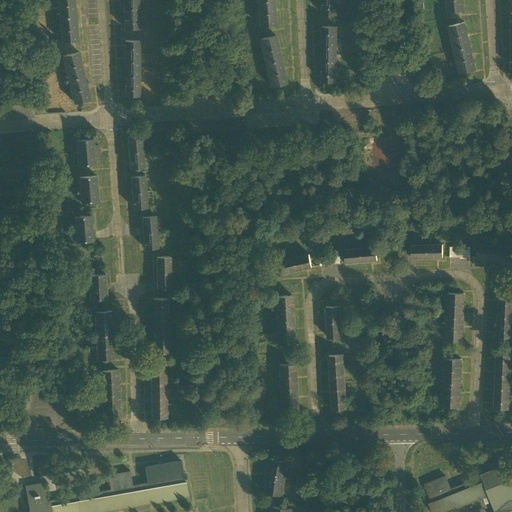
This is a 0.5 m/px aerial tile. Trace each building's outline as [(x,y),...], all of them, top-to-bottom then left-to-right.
[(78,41),(75,0),(54,0),(57,43),(78,41)] [(138,33),(138,0),(119,0),(120,33),(138,33)] [(276,26),(274,0),(252,0),(254,27),(276,26)] [(336,17),(336,0),(317,0),(317,17),(336,17)] [(464,14),(463,0),(442,0),(443,15),(464,14)] [(475,71),(465,25),(445,29),(454,75),(475,71)] [(337,83),(337,28),(318,28),(318,83),(337,83)] [(286,83),(277,38),(256,42),(266,88),(286,83)] [(139,99),(139,43),(120,43),(120,99),(139,99)] [(88,99),(79,53),(59,57),(68,103),(88,99)] [(413,61),(378,64),(378,75),(414,72),(413,61)] [(228,81),(183,84),(184,95),(229,92),(228,81)] [(379,119),(331,123),(332,134),(379,130),(379,119)] [(318,124),(247,129),(248,140),(319,135),(318,124)] [(237,130),(191,133),(192,144),(237,141),(237,130)] [(124,133),(125,166),(143,166),(141,132),(124,133)] [(89,136),(72,137),(73,164),(92,163),(92,155),(99,155),(98,144),(90,144),(89,136)] [(96,173),(75,174),(76,201),(97,200),(96,173)] [(143,206),(142,174),(127,174),(128,207),(143,206)] [(91,213),(71,214),(72,240),(92,240),(91,213)] [(154,247),(153,214),(138,214),(139,247),(154,247)] [(438,242),(406,243),(407,257),(439,256),(438,242)] [(470,256),(470,247),(449,246),(449,255),(470,256)] [(507,261),(509,253),(473,248),(472,256),(507,261)] [(274,259),(277,273),(307,267),(304,252),(274,259)] [(372,252),(338,254),(339,262),(373,260),(372,252)] [(167,254),(152,254),(152,287),(167,287),(167,254)] [(104,298),(103,272),(85,273),(86,299),(104,298)] [(462,291),(443,291),(442,339),(461,340),(462,291)] [(511,336),(511,305),(511,292),(495,292),(495,336),(511,336)] [(273,343),(292,342),(290,294),(271,294),(273,343)] [(166,351),(166,296),(149,296),(149,351),(166,351)] [(322,304),(323,337),(341,336),(339,304),(322,304)] [(91,309),(93,357),(110,357),(108,309),(91,309)] [(492,352),(490,407),(507,408),(508,353),(492,352)] [(344,408),(342,354),(325,355),(327,409),(344,408)] [(439,405),(457,405),(458,357),(440,356),(439,405)] [(147,417),(164,416),(162,361),(146,361),(147,417)] [(296,407),(294,362),(275,363),(277,407),(296,407)] [(120,416),(118,368),(99,369),(101,417),(120,416)] [(281,495),(286,461),(267,457),(261,491),(281,495)] [(511,511),(511,467),(510,464),(480,475),(481,477),(450,489),(445,476),(425,484),(432,502),(429,503),(432,511),(444,511),(488,495),(494,511),(511,511)] [(29,511),(101,511),(188,497),(189,497),(185,475),(184,476),(133,486),(130,470),(129,470),(129,471),(109,475),(111,490),(46,501),(43,483),(26,486),(30,511),(29,511)]
